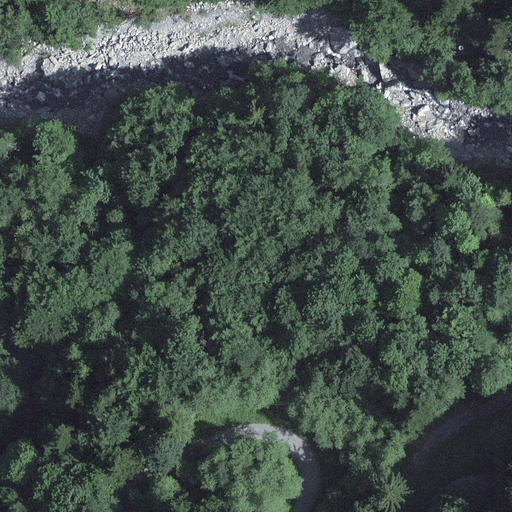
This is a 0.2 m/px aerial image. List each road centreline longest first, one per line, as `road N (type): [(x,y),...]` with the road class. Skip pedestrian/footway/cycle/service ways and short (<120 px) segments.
road 1 (track): [(301,511),(309,458),(298,440),(260,429),(153,467),(115,511)]
road 2 (track): [(0,493),(22,446),(36,371),(24,342),(0,346)]
road 3 (track): [(403,511),(431,438),(450,421),(511,396)]
